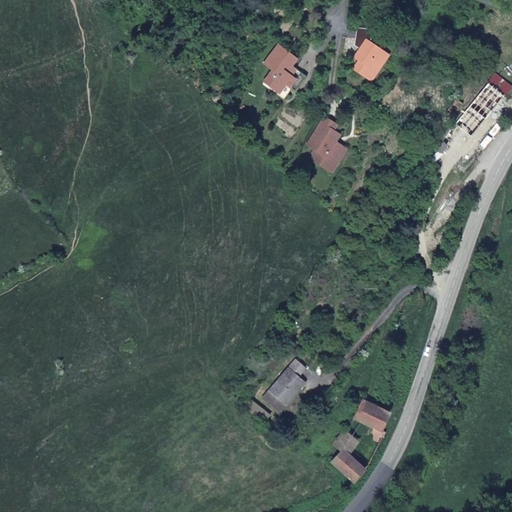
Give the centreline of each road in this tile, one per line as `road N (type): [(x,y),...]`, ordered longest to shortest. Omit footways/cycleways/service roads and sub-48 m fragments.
road 1 (secondary): [(511,150),(492,180),(399,442),(353,511)]
road 2 (unknown): [(499,170),(473,163),(459,170),(417,258),(336,360)]
